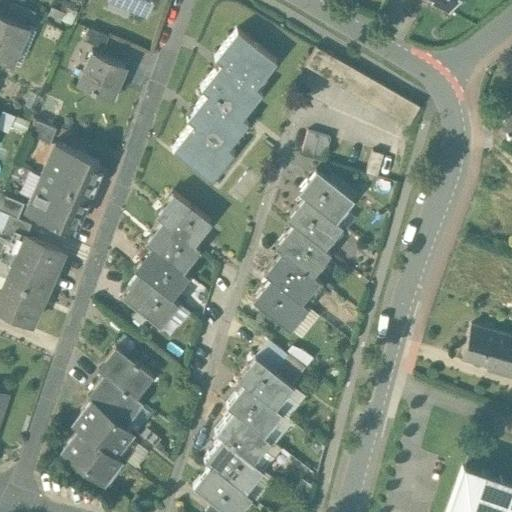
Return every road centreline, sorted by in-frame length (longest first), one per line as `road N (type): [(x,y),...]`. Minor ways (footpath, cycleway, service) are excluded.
road 1 (residential): [(165,511),(307,95),(398,144)]
road 2 (residential): [(189,0),(9,498)]
road 3 (residential): [(438,81),(457,145),(348,511)]
road 4 (residential): [(438,81),(304,0)]
